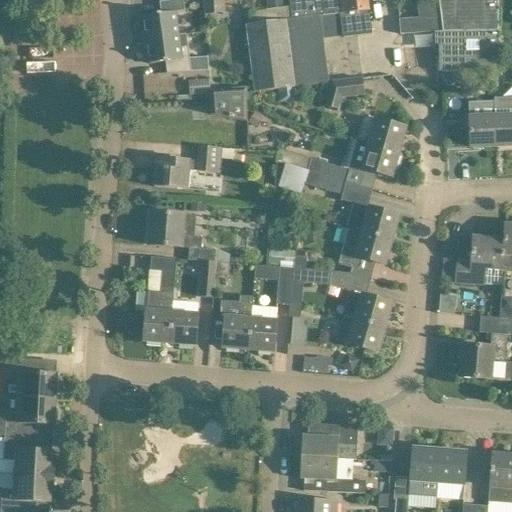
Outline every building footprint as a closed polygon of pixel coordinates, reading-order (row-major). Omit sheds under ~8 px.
[(146,41),(186,36),(186,35),(178,36),(175,13),(185,12),(183,0),(179,0),(159,3),(161,15),(143,17),(146,41)] [(223,0),(202,0),(204,15),(224,13),(223,0)] [(266,0),(267,9),(291,8),(289,0),(266,0)] [(323,16),(340,14),(343,37),(371,34),(368,11),(366,0),(289,0),(291,8),(291,9),(292,18),(323,14),(323,16)] [(437,0),(440,19),(441,32),(456,32),(498,32),(497,0),(437,0)] [(291,9),(251,12),(252,25),(292,19),(292,18),(291,9)] [(278,89),(295,87),(329,83),(323,39),(343,37),(340,14),(323,16),(323,14),(292,18),(292,19),(252,25),(247,25),(255,92),(278,89)] [(440,19),(399,21),(400,35),(441,32),(440,19)] [(441,32),(442,73),(466,72),(498,70),(498,32),(456,32),(441,32)] [(186,36),(146,41),(150,64),(165,62),(167,74),(191,72),(186,36)] [(466,72),(442,73),(442,86),(466,85),(466,72)] [(363,79),(334,82),(327,107),(338,110),(342,97),(364,94),(363,79)] [(295,87),(278,89),(279,103),(297,101),(295,87)] [(211,116),(231,120),(247,122),(247,88),(229,90),(209,91),(211,116)] [(511,98),(493,99),(494,117),(495,147),(511,146),(511,98)] [(248,124),(258,129),(264,118),(255,112),(248,124)] [(363,117),(356,141),(370,145),(398,153),(405,129),(377,121),(363,117)] [(495,147),(494,117),(469,118),(470,148),(495,147)] [(275,161),(285,164),(347,182),(351,166),(391,178),(392,175),(394,176),(397,174),(400,166),(398,163),(395,162),(398,153),(370,145),(356,141),(349,139),(341,168),(278,150),(275,161)] [(154,188),(173,189),(188,190),(190,172),(219,174),(221,159),(222,149),(199,147),(198,162),(169,160),(169,157),(156,155),(154,188)] [(222,149),(221,159),(231,159),(231,161),(240,162),(241,151),(222,149)] [(347,182),(285,164),(277,188),(301,195),(304,185),(343,196),(347,182)] [(203,205),(191,204),(191,211),(202,212),(203,205)] [(355,204),(348,228),(391,241),(399,216),(371,209),(355,204)] [(152,213),(149,246),(169,248),(189,249),(188,261),(203,262),(214,263),(215,250),(201,249),(202,237),(194,236),(196,217),(183,216),(172,214),(152,213)] [(257,217),(256,221),(260,225),(264,225),(268,222),(268,217),(265,214),(260,214),(257,217)] [(503,257),(505,226),(504,241),(473,238),(471,261),(457,260),(455,283),(475,285),(500,287),(502,272),(503,257)] [(511,226),(505,226),(503,257),(502,272),(511,272),(511,226)] [(391,241),(348,228),(348,229),(338,265),(352,269),(355,257),(384,266),(391,241)] [(279,266),(279,269),(293,270),(306,271),(307,258),(296,257),(296,252),(270,250),(268,265),(279,266)] [(146,312),(144,342),(169,344),(173,295),(174,290),(177,260),(170,259),(151,258),(150,272),(161,272),(160,293),(148,292),(146,312)] [(443,260),(441,280),(452,281),(453,267),(450,267),(451,261),(443,260)] [(203,262),(200,297),(213,298),(215,275),(215,274),(216,264),(216,263),(214,263),(203,262)] [(215,274),(215,275),(228,276),(229,265),(216,264),(215,274)] [(279,269),(276,303),(290,305),(290,304),(293,270),(279,269)] [(293,270),(290,304),(301,305),(303,285),(329,286),(330,272),(306,271),(293,270)] [(351,292),(344,317),(356,320),(384,329),(391,304),(351,292)] [(173,295),(169,344),(195,346),(197,316),(173,314),(174,295),(173,295)] [(446,296),(443,310),(455,312),(458,297),(446,296)] [(223,348),(248,350),(251,320),(252,307),(253,298),(240,297),(239,304),(221,302),(219,319),(225,320),(223,348)] [(289,316),(289,317),(300,318),(301,305),(290,304),(290,305),(289,316)] [(251,320),(248,350),(274,353),(276,322),(277,309),(252,307),(251,320)] [(384,329),(356,320),(344,317),(336,340),(349,344),(348,345),(377,353),(384,329)] [(511,336),(511,319),(480,317),(479,334),(493,335),(492,348),(462,346),(460,378),(490,380),(491,363),(505,364),(507,336),(511,336)] [(340,366),(351,373),(359,361),(347,354),(340,366)] [(303,370),(328,372),(329,358),(316,357),(316,358),(304,358),(303,370)] [(1,393),(1,398),(55,401),(56,392),(58,392),(59,375),(35,374),(35,361),(0,358),(0,376),(5,378),(1,393)] [(0,398),(0,416),(5,417),(4,437),(31,438),(32,425),(57,427),(57,410),(54,410),(55,401),(1,398),(0,398)] [(302,436),(301,458),(351,460),(356,461),(358,427),(329,426),(329,438),(302,436)] [(15,462),(14,476),(54,478),(54,467),(51,467),(52,452),(30,451),(31,438),(4,437),(3,461),(15,462)] [(408,496),(436,498),(437,483),(440,451),(412,449),(408,496)] [(437,483),(436,498),(463,500),(467,454),(440,451),(437,483)] [(487,507),(475,506),(475,511),(511,511),(511,456),(491,455),(487,507)] [(351,460),(301,458),(300,480),(325,481),(325,493),(365,495),(365,482),(350,481),(351,460)] [(0,490),(0,511),(26,511),(27,502),(50,504),(50,489),(53,489),(54,478),(14,476),(13,491),(0,490)] [(387,509),(388,497),(380,496),(379,509),(387,509)] [(299,499),(298,511),(336,511),(337,501),(299,499)] [(396,500),(394,511),(407,511),(408,501),(396,500)]
